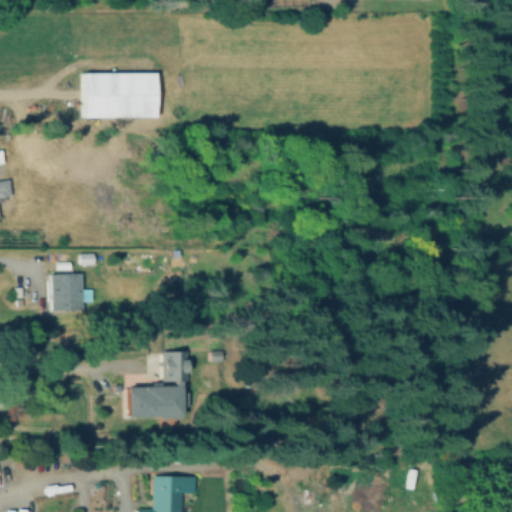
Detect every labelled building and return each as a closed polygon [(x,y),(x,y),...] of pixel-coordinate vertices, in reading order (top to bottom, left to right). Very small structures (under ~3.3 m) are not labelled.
[(82,73),(156,72),(157,114),(82,115),(82,73)] [(0,180),(8,179),(10,195),(0,196),(0,180)] [(93,251),(92,264),(78,264),(78,251),(93,251)] [(80,272),(81,308),(72,309),(72,310),(50,310),(49,273),(80,272)] [(185,379),(161,381),(160,361),(162,360),(161,351),(184,350),(185,379)] [(183,392),(183,408),(175,408),(175,416),(124,416),(124,386),(175,386),(175,392),(183,392)] [(511,511),(497,511),(497,510),(492,511),(482,511),(481,503),(489,501),(490,505),(496,504),(491,482),(511,477),(511,511)] [(133,511),(134,511),(149,511),(150,496),(149,496),(150,478),(192,479),(192,497),(183,496),(182,511),(133,511)]
